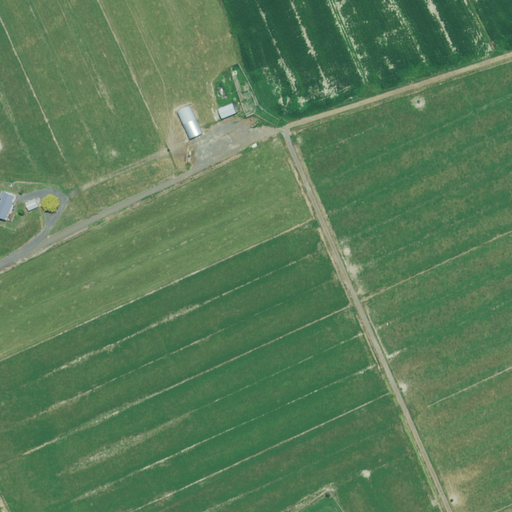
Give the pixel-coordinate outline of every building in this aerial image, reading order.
[(238,113),(234,104),(220,110),(224,119),(238,113)] [(196,121),(190,107),(178,112),(185,126),(196,121)] [(268,140),(261,125),(252,129),(251,125),(248,126),(250,129),(243,132),(245,138),(255,133),(260,144),(268,140)] [(17,197),(4,192),(0,202),(0,217),(8,221),(17,197)] [(39,207),(36,199),(26,204),(30,211),(39,207)]
